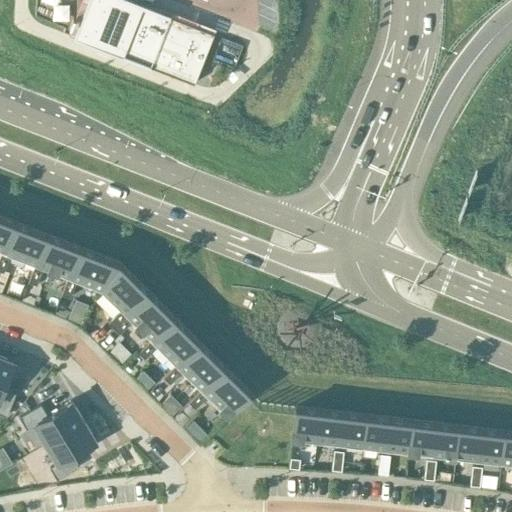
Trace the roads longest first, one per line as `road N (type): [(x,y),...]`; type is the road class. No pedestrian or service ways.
road 1 (residential): [(239,509),(66,339),(0,313)]
road 2 (tertiary): [(0,160),(290,275)]
road 3 (tertiary): [(267,210),(0,106)]
road 4 (motorway): [(397,198),(447,85),(511,9)]
road 5 (motorway): [(383,120),(313,201),(267,210)]
road 6 (motorway): [(383,120),(354,218),(354,245)]
road 7 (motorway): [(416,0),(413,38),(383,120)]
road 8 (secondary): [(396,318),(511,364)]
